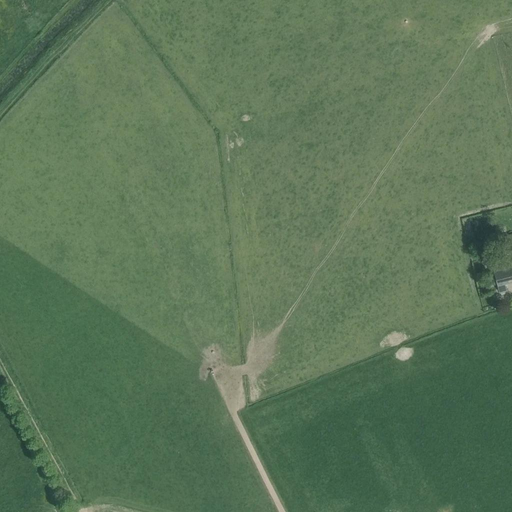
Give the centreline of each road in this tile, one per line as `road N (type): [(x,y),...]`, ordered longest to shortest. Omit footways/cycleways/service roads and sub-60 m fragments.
road 1 (track): [(79,511),(0,363)]
road 2 (track): [(106,0),(0,114)]
